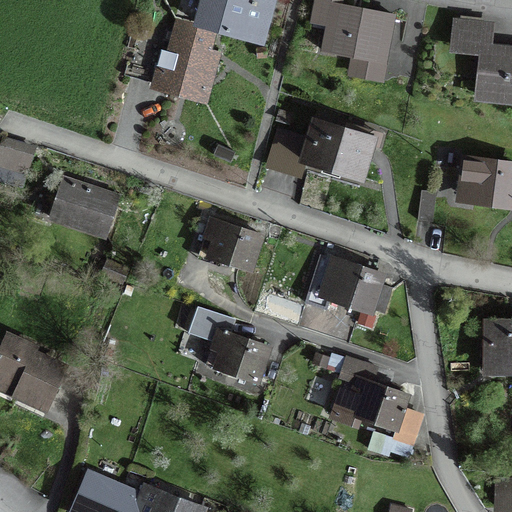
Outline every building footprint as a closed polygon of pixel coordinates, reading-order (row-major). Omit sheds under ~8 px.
[(202,0),(196,23),(216,29),(259,42),(270,0),(202,0)] [(358,57),(355,74),(382,80),(395,15),(341,5),(341,0),(317,0),(314,17),(329,19),(323,50),(358,57)] [(206,61),(216,29),(196,23),(177,18),(167,51),(162,50),(157,67),(162,69),(157,85),(200,98),(211,62),(206,61)] [(487,24),(457,20),(454,39),(485,43),(487,24)] [(511,97),(511,50),(485,47),(479,94),(511,97)] [(298,172),(303,159),(360,177),(371,141),(378,143),(380,135),(345,124),(343,129),(314,120),(308,140),(278,130),(268,162),(298,172)] [(511,165),(466,159),(461,195),(511,200),(511,165)] [(118,197),(100,191),(104,182),(83,174),(80,184),(61,177),(48,215),(104,235),(118,197)] [(420,190),(417,220),(432,221),(435,192),(420,190)] [(260,235),(210,218),(198,253),(248,269),(260,235)] [(378,282),(381,275),(319,255),(304,302),(325,308),(329,296),(369,309),(369,308),(382,312),(391,287),(378,282)] [(268,346),(228,333),(232,319),(197,307),(188,332),(214,341),(206,364),(256,381),(268,346)] [(487,364),(506,364),(506,369),(511,368),(511,323),(487,323),(487,364)] [(37,348),(6,335),(0,349),(0,376),(19,385),(16,394),(49,408),(66,367),(35,354),(37,348)] [(374,365),(346,355),(341,372),(355,377),(356,376),(369,381),(374,365)] [(405,394),(369,381),(356,376),(355,377),(350,394),(341,391),(333,415),(356,423),(358,417),(393,429),(395,427),(392,437),(408,443),(419,414),(401,408),(405,394)] [(0,464),(29,487),(48,464),(13,436),(0,452),(0,464)] [(72,511),(133,511),(140,496),(88,475),(72,511)] [(511,508),(511,479),(499,478),(498,508),(511,508)] [(144,484),(140,496),(133,511),(153,511),(162,491),(144,484)] [(162,491),(153,511),(196,511),(199,506),(162,491)]
